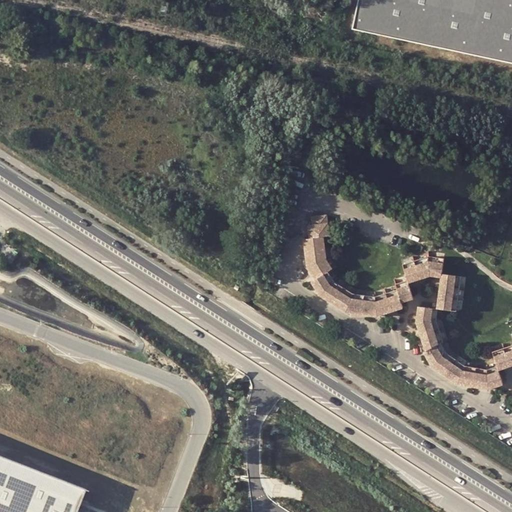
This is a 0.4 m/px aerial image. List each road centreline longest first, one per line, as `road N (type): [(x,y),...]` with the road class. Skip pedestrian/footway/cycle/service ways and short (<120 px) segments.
road 1 (secondary): [(511,507),(0,172)]
road 2 (unclassified): [(0,207),(476,511)]
